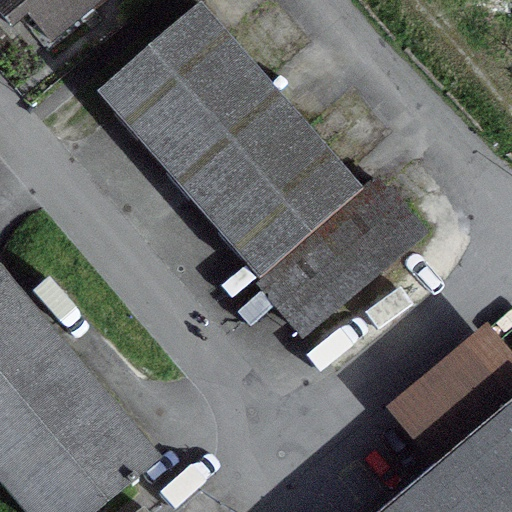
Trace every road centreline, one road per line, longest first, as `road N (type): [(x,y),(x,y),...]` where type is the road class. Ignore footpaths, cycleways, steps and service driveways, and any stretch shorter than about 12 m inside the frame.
road 1 (residential): [(0,116),(222,381),(257,409),(282,415),(323,406),(511,257)]
road 2 (residential): [(511,207),(335,0)]
